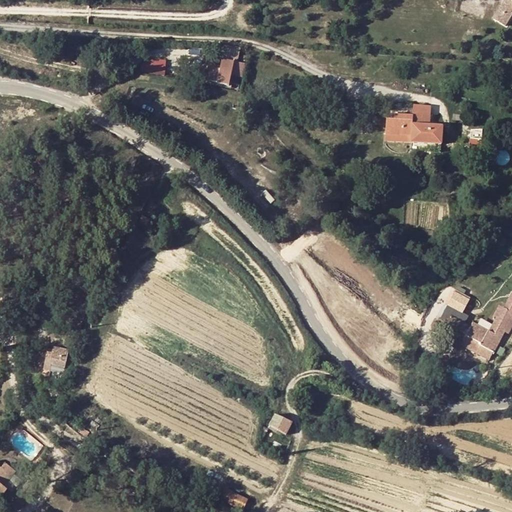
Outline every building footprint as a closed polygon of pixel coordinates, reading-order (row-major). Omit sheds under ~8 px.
[(511,0),(505,0),(494,20),(506,26),(511,16),(511,0)] [(222,60),(232,62),(239,63),(241,52),(241,49),(224,46),(222,60)] [(166,74),(166,59),(143,59),(143,73),(166,74)] [(232,62),(222,60),(220,70),(231,72),(232,62)] [(239,63),(232,62),(231,72),(230,74),(245,76),(246,64),(239,63)] [(217,82),(220,70),(212,69),(209,81),(217,82)] [(231,72),(220,70),(217,82),(229,84),(230,74),(231,72)] [(412,106),(411,119),(410,139),(409,144),(440,147),(441,129),(427,128),(419,127),(420,116),(428,117),(429,107),(412,106)] [(428,117),(420,116),(419,127),(427,128),(428,117)] [(411,119),(387,118),(385,137),(410,139),(411,119)] [(480,143),(481,136),(470,134),(469,142),(480,143)] [(469,142),(468,157),(479,158),(480,143),(469,142)] [(38,159),(35,168),(44,172),(48,162),(38,159)] [(151,217),(139,211),(133,223),(145,229),(151,217)] [(449,305),(462,312),(469,299),(456,292),(449,305)] [(493,333),(476,324),(473,328),(465,324),(456,339),(462,343),(464,340),(470,343),(466,349),(489,361),(505,333),(508,335),(511,328),(511,298),(511,299),(506,310),(501,312),(497,319),(500,321),(493,333)] [(448,323),(438,320),(434,328),(450,336),(458,322),(448,323)] [(461,321),(458,322),(450,336),(456,339),(465,324),(461,321)] [(462,343),(460,346),(466,349),(470,343),(464,340),(462,343)] [(55,366),(57,358),(54,357),(53,359),(39,355),(35,370),(40,371),(38,377),(44,379),(46,374),(60,377),(63,368),(55,366)] [(55,366),(63,368),(65,361),(57,358),(55,366)] [(286,435),(292,423),(276,414),(270,427),(286,435)] [(0,493),(5,488),(1,484),(15,469),(5,461),(0,466),(0,493)] [(65,481),(74,486),(81,473),(72,468),(65,481)] [(220,498),(242,508),(247,498),(224,488),(220,498)]
